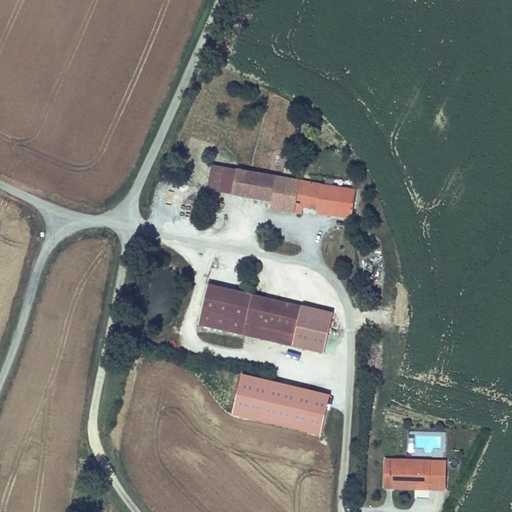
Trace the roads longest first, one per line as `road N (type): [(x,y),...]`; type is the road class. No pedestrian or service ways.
road 1 (unclassified): [(137,511),(108,471),(92,425),(128,226)]
road 2 (unclassified): [(128,226),(220,0)]
road 3 (unclassified): [(0,381),(64,215)]
